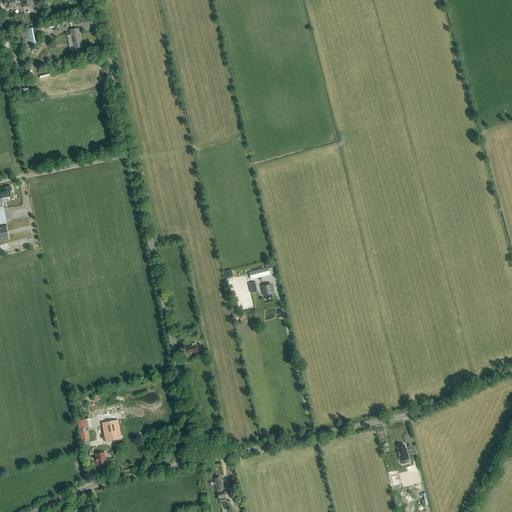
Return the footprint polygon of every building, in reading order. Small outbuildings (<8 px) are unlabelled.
[(8,9),(19,7),(17,0),(6,0),(6,1),(4,2),(5,6),(7,6),(8,9)] [(37,25),(39,34),(55,32),(53,22),(37,25)] [(37,27),(21,31),(25,49),(41,46),(37,27)] [(70,50),(74,49),(82,47),(79,29),(70,31),(71,35),(67,35),(70,50)] [(3,48),(7,48),(10,47),(7,36),(1,37),(3,48)] [(0,224),(6,223),(2,199),(11,197),(10,192),(12,191),(11,187),(5,188),(5,186),(0,187),(0,224)] [(7,225),(0,226),(0,241),(9,240),(7,225)] [(249,272),(250,278),(251,280),(270,275),(268,267),(249,272)] [(264,296),(265,296),(266,300),(273,298),(272,294),(273,293),(270,283),(261,286),(264,296)] [(197,345),(196,345),(195,343),(192,343),(193,346),(187,347),(187,348),(186,349),(187,353),(191,352),(191,354),(199,352),(199,350),(201,350),(200,345),(197,345)] [(78,421),(81,441),(90,439),(88,430),(86,431),(85,428),(91,427),(90,418),(78,421)] [(105,442),(106,442),(122,439),(118,420),(103,423),(102,423),(105,442)] [(404,445),(397,447),(398,451),(401,461),(405,460),(406,463),(409,463),(408,459),(409,459),(406,449),(405,449),(404,445)] [(107,464),(105,452),(95,454),(96,457),(95,458),(96,462),(97,462),(97,465),(107,464)] [(392,471),(399,469),(396,457),(389,458),(392,471)] [(408,468),(411,478),(417,477),(414,466),(408,468)] [(216,478),(216,481),(214,482),(213,483),(214,485),(216,485),(220,504),(227,502),(222,479),(220,479),(220,477),(216,478)]
